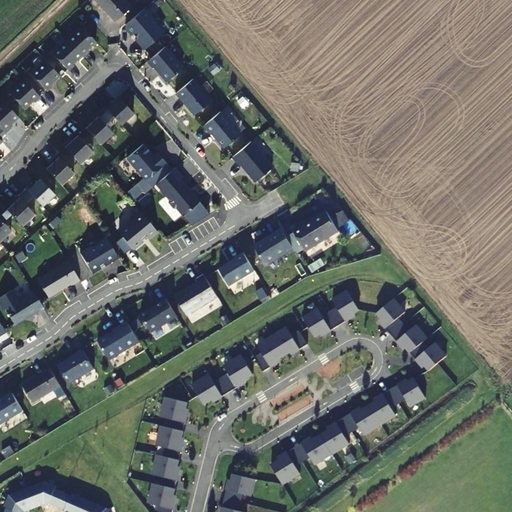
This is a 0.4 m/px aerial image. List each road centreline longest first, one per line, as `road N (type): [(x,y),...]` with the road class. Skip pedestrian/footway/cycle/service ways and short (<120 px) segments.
road 1 (residential): [(213,439),(217,427),(261,397),(338,349),(364,343),(376,353),(376,370),(255,446),(228,444)]
road 2 (residential): [(246,218),(129,77),(107,74),(0,176)]
road 3 (residential): [(0,368),(71,316),(246,218)]
